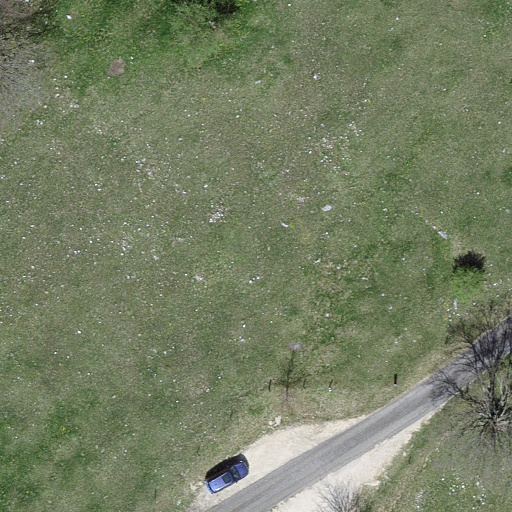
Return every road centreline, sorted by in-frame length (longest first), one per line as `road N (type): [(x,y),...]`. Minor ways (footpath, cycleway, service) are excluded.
road 1 (unclassified): [(238,511),(406,417),(511,332)]
road 2 (track): [(328,511),(406,417)]
